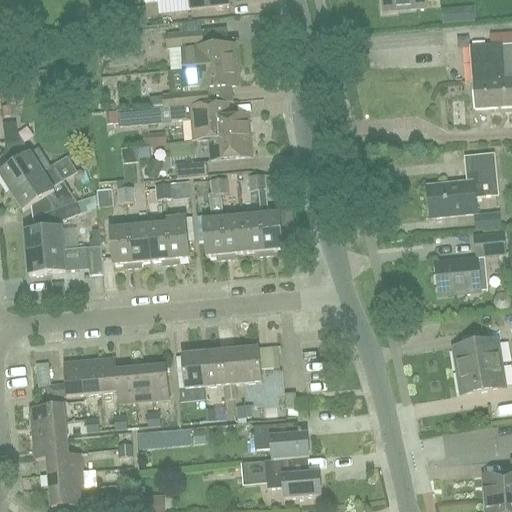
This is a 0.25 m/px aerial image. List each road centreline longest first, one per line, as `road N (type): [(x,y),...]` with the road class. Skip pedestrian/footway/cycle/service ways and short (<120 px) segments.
road 1 (residential): [(0,329),(347,300)]
road 2 (unclassified): [(347,300),(320,221),(304,131),(310,60)]
road 3 (unclassified): [(396,458),(347,300)]
road 4 (unclassified): [(310,60),(443,52)]
